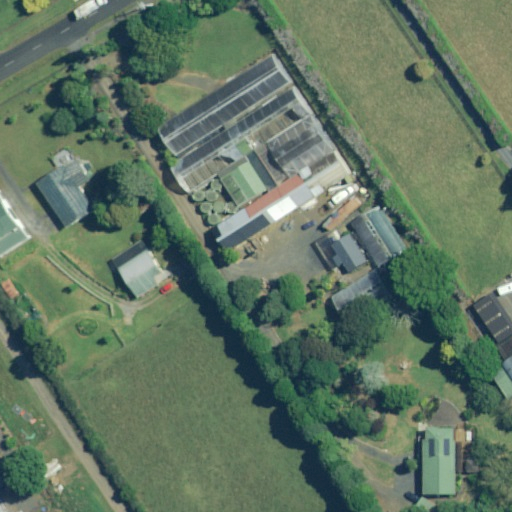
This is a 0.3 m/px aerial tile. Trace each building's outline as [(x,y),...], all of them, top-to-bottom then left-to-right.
[(299,208),(300,207),(333,186),(337,192),(354,181),(334,151),(312,117),(293,87),(238,123),(236,119),(291,83),(272,55),(159,129),(178,158),(224,127),(225,127),(227,130),(173,165),(190,193),(219,174),(221,177),(223,180),(241,207),(242,209),(213,228),(229,253),(299,208)] [(93,180),(81,162),(65,172),(64,170),(40,186),(70,229),(98,210),(82,187),(93,180)] [(31,239),(0,191),(0,255),(2,258),(31,239)] [(408,250),(381,207),(366,216),(353,224),(380,268),(408,250)] [(369,262),(351,234),(334,245),(339,254),(333,258),(342,271),(346,268),(350,274),(369,262)] [(141,298),(162,283),(158,278),(164,274),(143,242),(115,261),(141,298)] [(187,253),(177,259),(191,281),(201,274),(187,253)] [(511,372),(511,335),(495,346),(507,364),(511,372)] [(511,400),(511,372),(507,364),(493,373),(511,401),(511,400)] [(458,430),(427,430),(426,495),(458,495),(458,430)] [(480,461),(468,461),(468,473),(480,473),(480,461)] [(0,481),(9,469),(0,462),(0,481)] [(442,511),(445,508),(424,497),(416,511),(442,511)]
